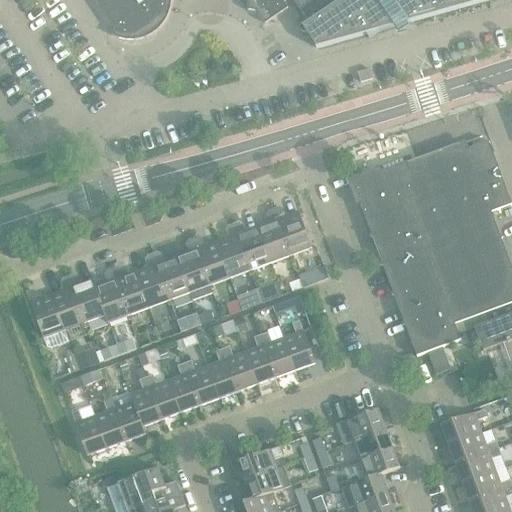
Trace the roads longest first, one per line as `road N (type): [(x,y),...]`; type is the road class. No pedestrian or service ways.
road 1 (tertiary): [(300,136),(0,227)]
road 2 (residential): [(36,271),(314,175)]
road 3 (residential): [(201,511),(176,445),(382,370)]
road 4 (tertiary): [(511,70),(300,136)]
road 5 (residential): [(382,370),(314,175)]
road 6 (residential): [(417,511),(419,467),(382,370)]
